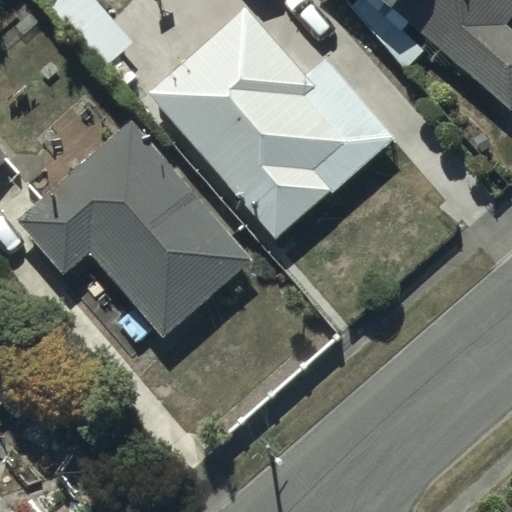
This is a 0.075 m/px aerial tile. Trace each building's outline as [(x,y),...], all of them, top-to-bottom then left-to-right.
[(511,0),(372,0),(510,114),(511,111),(511,33),(506,28),(511,19),(511,0)] [(244,14),(148,98),(277,243),(397,137),(326,58),(303,79),(244,14)] [(250,263),(131,128),(17,227),(65,281),(92,257),(164,339),(250,263)] [(0,341),(0,410),(34,382),(0,342),(0,341)] [(0,511),(13,511),(0,495),(0,511)]
